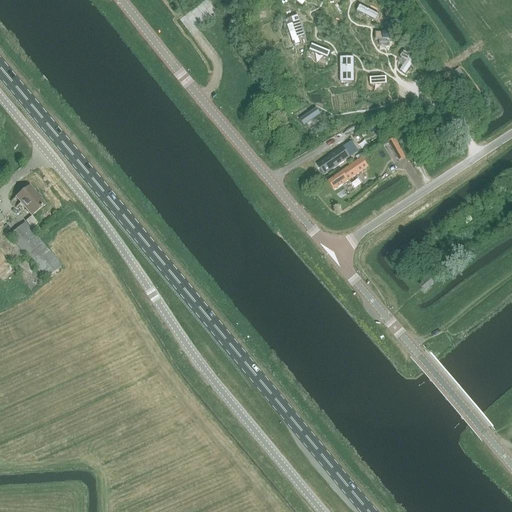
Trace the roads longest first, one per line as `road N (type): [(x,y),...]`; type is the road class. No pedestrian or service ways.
road 1 (primary): [(368,511),(0,68)]
road 2 (unclassified): [(321,511),(0,97)]
road 3 (tertiary): [(332,254),(119,0)]
road 4 (tertiary): [(511,465),(332,254)]
road 5 (unknown): [(376,305),(359,265),(365,241),(492,154),(494,144)]
road 6 (unclassified): [(332,254),(511,133)]
